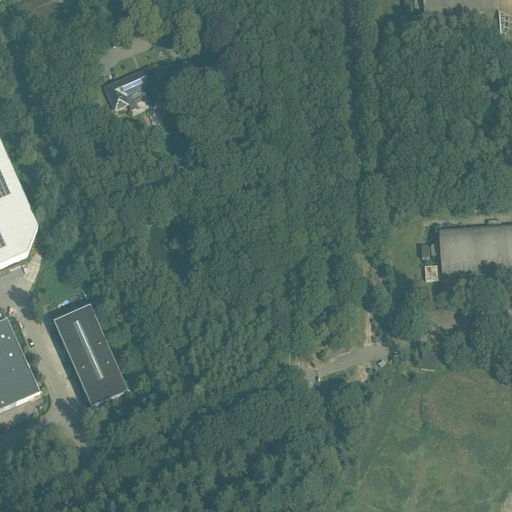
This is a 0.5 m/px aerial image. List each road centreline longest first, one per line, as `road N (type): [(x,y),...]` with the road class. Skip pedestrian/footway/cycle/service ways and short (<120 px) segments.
road 1 (unclassified): [(94,473),(277,391),(293,376),(275,0)]
road 2 (track): [(342,0),(363,360),(354,389),(222,511)]
road 3 (unclassified): [(0,447),(69,416),(94,473)]
